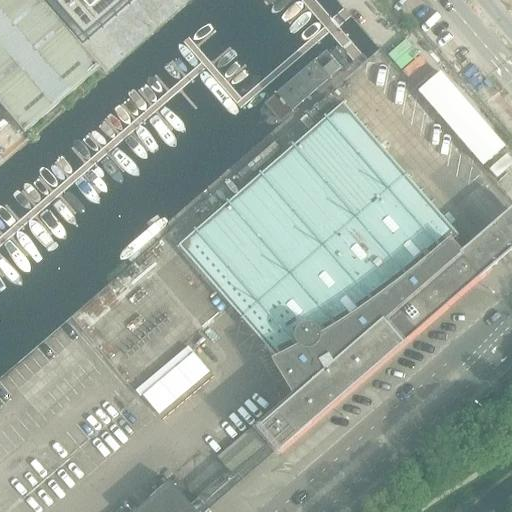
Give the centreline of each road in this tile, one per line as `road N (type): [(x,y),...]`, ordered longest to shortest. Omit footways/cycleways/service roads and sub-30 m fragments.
road 1 (tertiary): [(300,511),(464,369)]
road 2 (unknown): [(232,511),(175,448),(160,444),(121,458),(70,511)]
